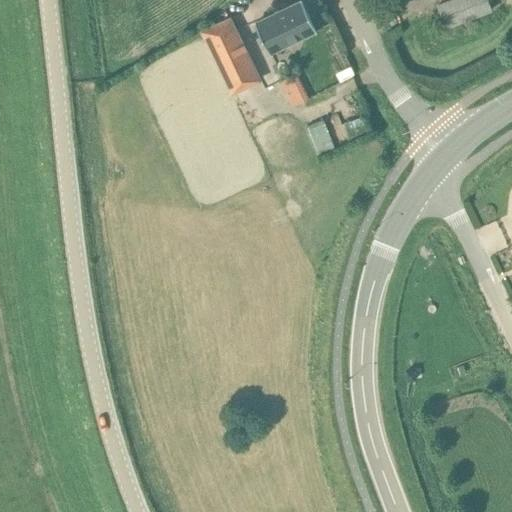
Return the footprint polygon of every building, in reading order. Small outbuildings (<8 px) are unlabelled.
[(446,27),(491,9),(487,0),(445,0),(437,3),(446,27)] [(269,52),(315,30),(301,1),(255,23),(269,52)] [(230,17),(200,32),(231,95),(261,80),(230,17)] [(296,72),(281,80),(294,109),(310,102),(296,72)] [(460,373),(466,371),(463,364),(457,366),(460,373)]
